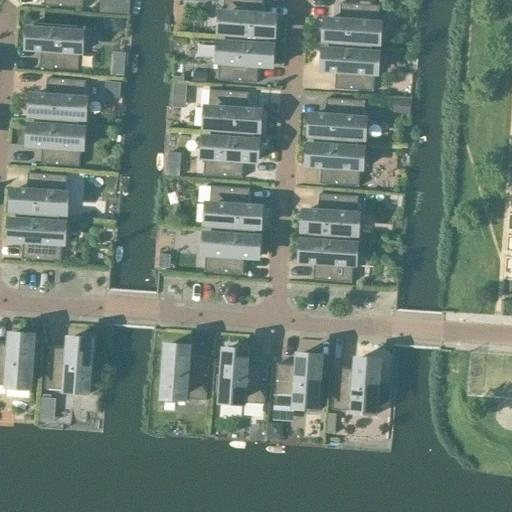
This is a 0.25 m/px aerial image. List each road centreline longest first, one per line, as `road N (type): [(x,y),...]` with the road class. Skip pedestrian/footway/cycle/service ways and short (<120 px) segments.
road 1 (residential): [(274,321),(297,0)]
road 2 (residential): [(274,321),(0,301)]
road 3 (residential): [(399,330),(274,321)]
